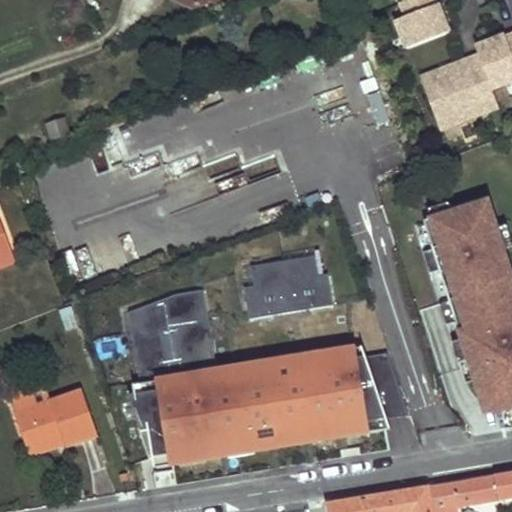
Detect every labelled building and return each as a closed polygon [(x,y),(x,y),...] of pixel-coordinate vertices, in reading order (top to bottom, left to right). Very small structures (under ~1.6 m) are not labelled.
[(404,0),(405,2),(400,4),(406,17),(396,21),(407,50),(450,33),(438,4),(436,5),(434,0),(404,0)] [(511,35),(506,38),(505,36),(475,47),(479,56),(447,68),(450,75),(423,85),(438,123),(455,116),(457,124),(499,108),(492,90),(511,82),(511,35)] [(353,66),(362,92),(377,87),(368,61),(353,66)] [(450,75),(447,68),(421,78),(423,85),(450,75)] [(379,89),(366,93),(376,125),(389,121),(379,89)] [(457,124),(455,116),(438,123),(441,130),(457,124)] [(511,275),(488,201),(424,221),(480,397),(489,394),(495,411),(511,408),(511,275)] [(0,257),(12,253),(0,220),(0,257)] [(0,267),(15,262),(12,253),(0,257),(0,267)] [(240,264),(248,316),(333,304),(328,270),(317,272),(314,253),(240,264)] [(203,290),(127,301),(150,462),(381,430),(369,337),(213,359),(203,290)] [(102,434),(85,388),(51,400),(45,382),(11,394),(17,413),(30,446),(66,432),(70,441),(72,445),(102,434)] [(480,397),(485,412),(495,411),(489,394),(480,397)] [(70,441),(66,432),(30,446),(33,456),(70,441)] [(511,495),(511,472),(428,486),(432,511),(460,511),(460,503),(511,495)] [(432,511),(428,486),(330,503),(331,511),(432,511)]
